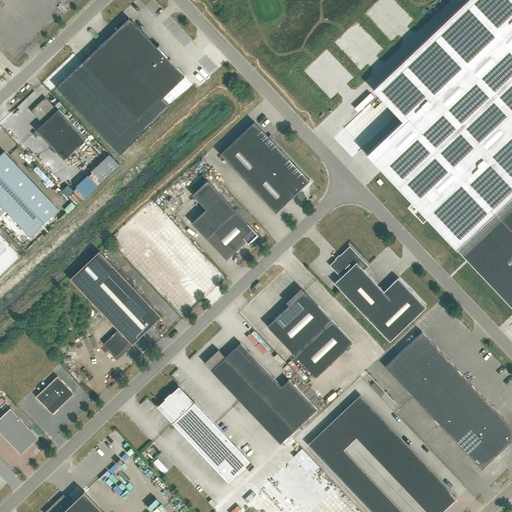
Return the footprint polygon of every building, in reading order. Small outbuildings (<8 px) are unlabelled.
[(402,120),(367,154),(382,170),(456,249),(469,262),(511,307),(511,0),(467,0),(373,89),(379,95),(397,115),(402,120)] [(82,62),(56,87),(120,154),(169,107),(163,100),(161,98),(184,76),(157,47),(159,45),(156,47),(132,22),(125,22),(117,29),(115,26),(115,27),(117,29),(82,62)] [(323,56),(316,62),(322,69),(329,63),(323,56)] [(307,77),(318,69),(315,64),(303,71),(307,77)] [(31,111),(43,124),(36,130),(64,160),(86,139),(58,109),(57,110),(45,97),(31,111)] [(255,191),(289,159),(254,122),(220,154),(255,191)] [(0,204),(30,236),(58,209),(4,152),(0,155),(0,204)] [(95,170),(106,181),(124,163),(113,152),(95,170)] [(289,159),(255,191),(276,213),(295,195),(296,196),(299,192),(307,185),(311,182),(309,180),(289,159)] [(226,260),(248,239),(250,241),(258,234),(207,181),(192,195),(206,209),(191,223),(226,260)] [(0,232),(0,274),(21,255),(0,232)] [(337,260),(331,265),(341,276),(334,283),(389,342),(426,307),(398,277),(383,291),(363,270),(367,266),(350,248),(340,256),(339,255),(335,259),(337,260)] [(99,251),(70,278),(132,344),(161,316),(99,251)] [(289,305),(267,326),(316,377),(352,342),(304,291),(301,288),(286,302),(289,305)] [(188,301),(180,311),(186,317),(195,307),(188,301)] [(117,358),(131,346),(117,331),(103,343),(117,358)] [(422,332),(385,367),(399,382),(414,367),(436,347),(422,332)] [(240,343),(233,349),(225,357),(294,430),(317,409),(289,379),(281,386),(240,343)] [(449,361),(436,347),(414,367),(427,382),(449,361)] [(225,357),(218,349),(204,363),(211,370),(280,443),(294,430),(225,357)] [(427,382),(441,397),(463,376),(449,361),(427,382)] [(414,367),(399,382),(454,440),(469,426),(455,411),(441,397),(427,382),(414,367)] [(57,376),(36,397),(45,407),(46,407),(52,413),(66,401),(74,393),(57,376)] [(441,397),(455,411),(477,390),(463,376),(441,397)] [(228,482),(250,461),(194,402),(193,403),(179,388),(159,407),(173,422),(172,423),(228,482)] [(455,411),(469,426),(491,405),(477,390),(455,411)] [(360,397),(309,446),(371,511),(399,511),(341,450),(356,435),(429,511),(442,511),(456,499),(360,397)] [(454,440),(467,454),(504,419),(491,405),(469,426),(454,440)] [(0,417),(0,432),(20,454),(38,437),(10,408),(0,417)] [(467,454),(481,469),(511,440),(511,427),(504,419),(467,454)] [(63,494),(44,511),(104,511),(84,491),(72,503),(63,494)]
